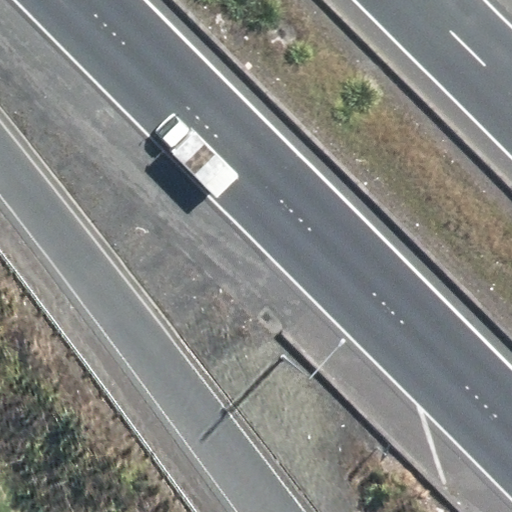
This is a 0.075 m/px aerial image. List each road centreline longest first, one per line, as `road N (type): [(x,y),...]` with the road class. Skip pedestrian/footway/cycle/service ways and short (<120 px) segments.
road 1 (motorway): [(511,453),(54,0)]
road 2 (motorway): [(268,511),(0,168)]
road 3 (motorway): [(399,0),(511,110)]
